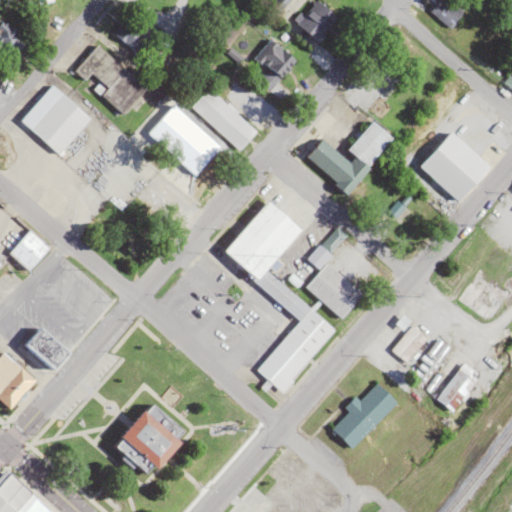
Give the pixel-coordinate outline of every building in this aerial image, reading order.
[(275,13),(286,0),(271,0),(266,5),(275,13)] [(336,19),(316,0),(308,0),(291,17),(314,41),(336,19)] [(433,15),(447,27),(455,17),(442,5),(433,15)] [(149,43),(137,14),(115,23),(127,52),(149,43)] [(0,22),(0,50),(5,55),(19,38),(0,22)] [(257,50),(271,72),(288,61),(275,39),(257,50)] [(120,114),(143,87),(94,44),(71,71),(83,81),(88,75),(95,81),(89,88),(120,114)] [(354,96),(376,117),(397,94),(375,74),(354,96)] [(189,106),(235,149),(253,130),(207,87),(189,106)] [(87,117),(58,92),(27,128),(55,153),(87,117)] [(189,178),(206,160),(192,147),(206,131),(191,117),(160,152),(189,178)] [(345,192),(390,137),(369,119),(344,150),(351,156),(344,165),(316,141),(303,157),(345,192)] [(457,201),(487,165),(447,131),(430,150),(442,160),(428,176),(457,201)] [(180,199),(154,179),(140,197),(166,217),(180,199)] [(300,227),(266,199),(221,253),(298,317),(254,370),(280,391),(332,328),(263,271),(300,227)] [(404,246),(430,220),(415,205),(389,231),(404,246)] [(47,247),(28,229),(6,253),(25,271),(47,247)] [(305,258),(316,268),(328,254),(316,244),(305,258)] [(338,319),(360,295),(324,262),(302,286),(338,319)] [(54,287),(87,318),(103,301),(71,270),(54,287)] [(456,300),(489,320),(504,296),(471,276),(456,300)] [(425,339),(410,325),(387,348),(401,362),(425,339)] [(24,342),(51,369),(66,353),(38,326),(24,342)] [(0,402),(6,408),(32,380),(1,351),(0,351),(0,402)] [(474,380),(467,375),(472,369),(460,361),(434,399),(453,411),(474,380)] [(394,402),(374,381),(357,399),(353,395),(341,406),(346,411),(330,428),(349,447),(394,402)] [(112,444),(143,470),(148,464),(154,468),(177,441),(172,437),(179,429),(147,402),(112,444)] [(0,511),(50,511),(8,472),(0,480),(0,511)]
